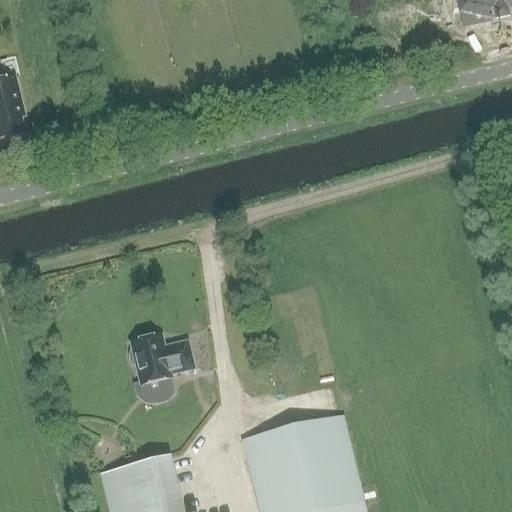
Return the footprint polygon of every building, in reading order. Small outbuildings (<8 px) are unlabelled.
[(511,0),(456,0),(463,29),(496,21),(497,24),(498,24),(497,22),(506,20),(507,22),(508,21),(507,19),(511,17),(511,0)] [(0,83),(0,141),(25,136),(21,120),(25,119),(15,79),(0,83)] [(303,331),(271,338),(283,385),(314,377),(303,331)] [(130,345),(131,351),(130,355),(130,359),(131,363),(132,366),(136,369),(140,385),(133,387),(136,400),(145,407),(156,407),(167,405),(175,396),(171,381),(170,377),(194,371),(187,344),(164,350),(161,338),(130,345)] [(241,443),(257,511),(364,511),(342,419),(241,443)] [(155,464),(100,477),(105,499),(160,486),(155,464)]
